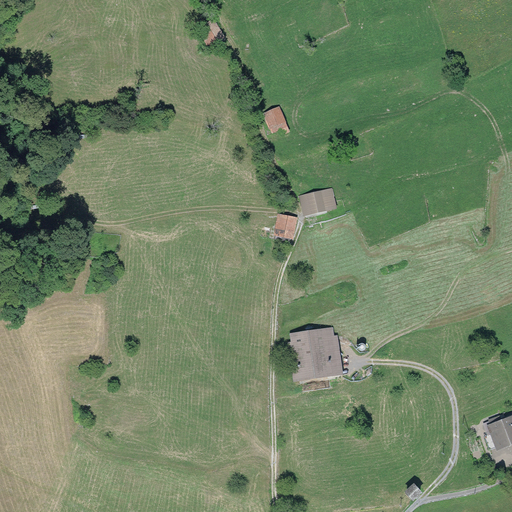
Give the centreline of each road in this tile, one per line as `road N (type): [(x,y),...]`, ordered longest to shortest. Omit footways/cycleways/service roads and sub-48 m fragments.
road 1 (track): [(277,511),(274,302),(299,214),(235,48),(203,0)]
road 2 (track): [(66,224),(214,207),(299,214)]
road 3 (track): [(419,499),(454,453),(451,393),(423,367),(347,361)]
road 4 (track): [(362,357),(429,316),(469,269),(511,252)]
